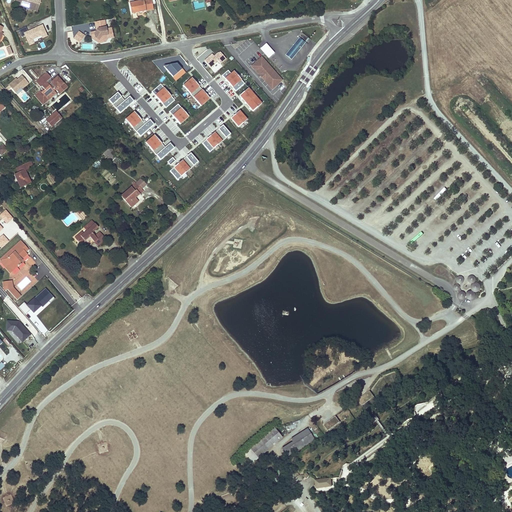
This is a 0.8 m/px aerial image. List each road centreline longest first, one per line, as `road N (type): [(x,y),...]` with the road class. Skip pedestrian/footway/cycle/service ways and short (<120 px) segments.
road 1 (secondary): [(0,400),(269,129)]
road 2 (residential): [(181,44),(231,106),(186,148),(103,59)]
road 3 (residential): [(181,44),(322,18)]
